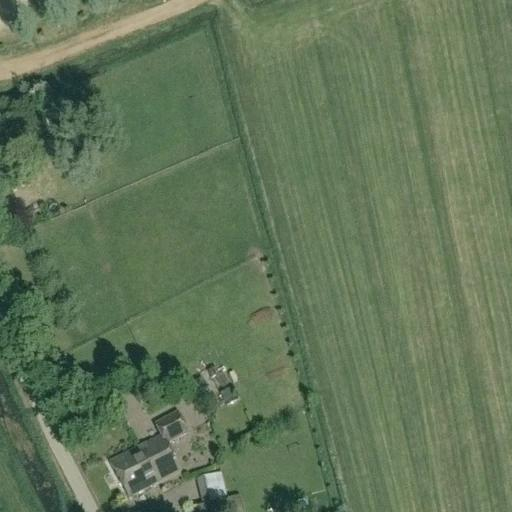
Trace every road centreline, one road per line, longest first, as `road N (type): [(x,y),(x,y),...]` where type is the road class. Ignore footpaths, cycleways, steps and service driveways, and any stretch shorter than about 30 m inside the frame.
road 1 (unclassified): [(92,511),(0,322)]
road 2 (track): [(192,0),(0,78)]
